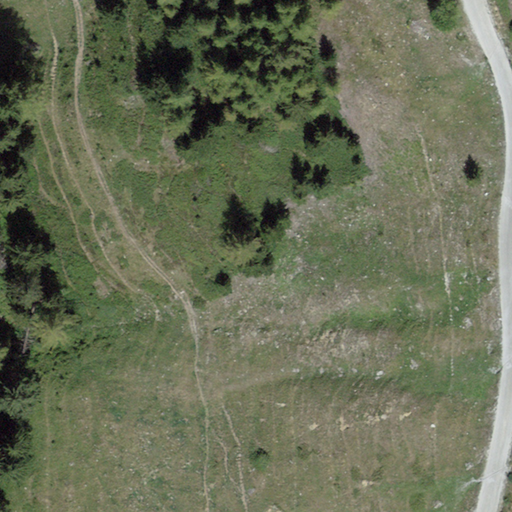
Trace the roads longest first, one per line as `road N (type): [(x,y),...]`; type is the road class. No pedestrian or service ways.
road 1 (track): [(511,340),(485,511)]
road 2 (track): [(511,196),(511,333)]
